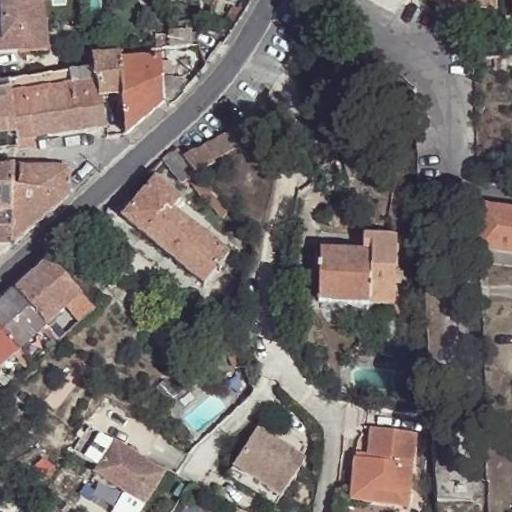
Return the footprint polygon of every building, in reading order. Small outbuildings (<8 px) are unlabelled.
[(0,0),(0,50),(39,48),(35,0),(0,0)] [(41,0),(35,0),(39,48),(44,48),(41,0)] [(469,20),(473,20),(481,19),(481,12),(494,12),(493,0),(453,0),(454,12),(469,12),(469,20)] [(244,11),(247,5),(242,2),(239,8),(244,11)] [(236,24),(244,11),(239,8),(234,5),(226,18),(236,24)] [(201,43),(203,54),(208,68),(228,38),(220,32),(208,30),(200,30),(200,34),(199,43),(201,43)] [(184,32),(168,33),(168,46),(185,43),(184,35),(184,32)] [(168,46),(168,33),(155,34),(155,47),(167,46),(168,46)] [(200,34),(184,35),(185,43),(199,43),(200,34)] [(185,43),(168,46),(167,46),(167,57),(203,54),(201,43),(199,43),(185,43)] [(208,68),(203,54),(184,75),(183,94),(208,68)] [(94,58),(95,67),(96,67),(98,81),(101,95),(103,95),(122,93),(123,93),(121,61),(121,56),(94,58)] [(152,112),(165,101),(163,76),(162,57),(121,61),(123,93),(122,93),(125,135),(143,121),(152,112)] [(95,67),(87,68),(87,69),(41,76),(8,82),(9,86),(11,93),(98,81),(96,67),(95,67)] [(169,107),(183,94),(184,75),(163,76),(165,101),(169,107)] [(107,127),(103,95),(101,95),(98,81),(11,93),(18,141),(35,139),(107,127)] [(18,141),(11,93),(0,94),(0,152),(20,150),(18,141)] [(226,135),(184,157),(182,159),(193,173),(194,176),(213,166),(212,163),(249,141),(254,139),(251,133),(247,134),(243,124),(226,135)] [(20,150),(36,148),(35,139),(18,141),(20,150)] [(365,190),(352,140),(337,144),(351,194),(365,190)] [(176,147),(161,160),(181,183),(193,173),(182,159),(184,157),(176,147)] [(14,186),(15,167),(0,169),(0,257),(10,248),(14,186)] [(14,186),(10,248),(40,221),(70,195),(70,169),(20,167),(19,187),(14,186)] [(194,176),(185,181),(214,210),(221,203),(194,176)] [(154,180),(121,219),(203,285),(213,273),(218,277),(234,257),(230,253),(226,256),(200,234),(201,233),(170,212),(179,201),(154,180)] [(511,211),(477,207),(478,250),(511,254),(511,211)] [(372,230),(370,216),(361,217),(363,232),(372,230)] [(395,235),(372,234),(361,234),(360,252),(368,253),(367,303),(393,304),(395,235)] [(368,253),(360,252),(318,250),(318,252),(314,251),(313,271),(317,271),(316,302),(367,303),(368,253)] [(511,266),(511,254),(478,250),(478,263),(511,266)] [(48,261),(15,291),(45,325),(50,321),(63,309),(78,295),(48,261)] [(15,291),(0,303),(0,330),(17,350),(21,346),(45,325),(15,291)] [(63,309),(77,323),(92,310),(78,295),(63,309)] [(225,325),(217,308),(207,312),(215,330),(225,325)] [(225,325),(215,330),(232,369),(243,364),(225,325)] [(0,365),(17,350),(0,330),(0,365)] [(59,340),(52,333),(48,337),(54,344),(59,340)] [(21,346),(17,350),(21,355),(30,365),(35,361),(21,346)] [(30,365),(21,355),(17,359),(25,369),(30,365)] [(251,383),(243,364),(232,369),(240,387),(251,383)] [(0,371),(0,382),(4,388),(10,383),(5,378),(0,371)] [(10,383),(14,380),(9,374),(5,378),(10,383)] [(156,389),(168,401),(175,393),(163,380),(156,389)] [(254,428),(231,468),(250,479),(264,487),(280,497),(304,457),(254,428)] [(370,492),(405,497),(413,435),(368,429),(364,461),(352,460),(347,502),(368,505),(370,492)] [(92,477),(141,508),(162,476),(113,445),(92,477)] [(250,479),(231,468),(225,477),(244,489),(250,479)] [(403,510),(405,497),(370,492),(368,505),(403,510)]
